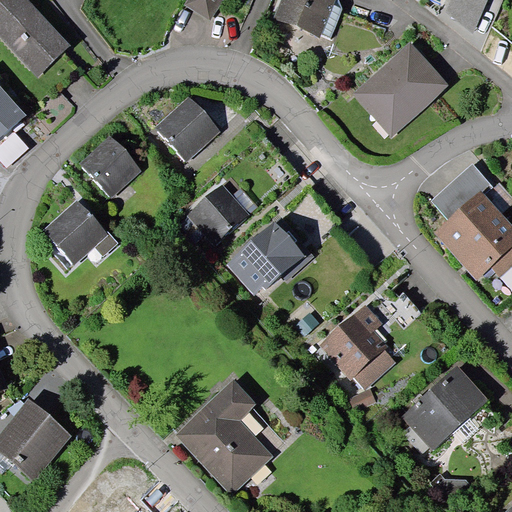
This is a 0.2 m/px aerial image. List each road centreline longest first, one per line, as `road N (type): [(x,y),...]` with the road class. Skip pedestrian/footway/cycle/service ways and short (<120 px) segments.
road 1 (residential): [(378,211),(333,148),(268,87),(187,70),(135,88),(89,121),(27,195),(14,285),(55,347),(202,511)]
road 2 (residential): [(378,211),(511,359)]
road 3 (residential): [(511,126),(455,145),(402,182),(378,211)]
